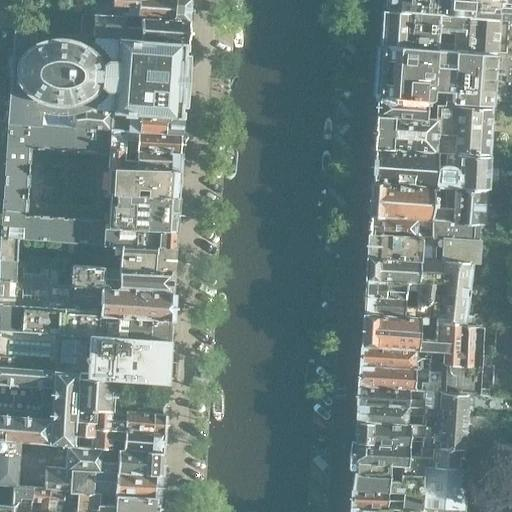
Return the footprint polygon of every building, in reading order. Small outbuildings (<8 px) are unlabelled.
[(85,0),(77,0),(77,13),(84,14),(85,3),(85,0)] [(186,20),(188,4),(187,0),(108,0),(108,5),(137,7),(136,17),(186,20)] [(511,20),(507,20),(508,0),(382,0),(382,9),(382,10),(377,9),(376,21),(381,21),(380,44),(377,96),(425,99),(430,99),(430,101),(511,106),(511,20)] [(26,32),(28,10),(0,8),(0,52),(13,53),(14,31),(26,32)] [(186,34),(186,28),(186,20),(136,17),(89,14),(84,14),(77,13),(75,35),(185,42),(190,42),(190,34),(186,34)] [(181,117),(183,74),(185,42),(75,35),(26,32),(14,31),(13,53),(0,52),(0,119),(9,120),(31,122),(31,124),(109,129),(110,112),(181,117)] [(424,117),(425,99),(377,96),(376,114),(424,117)] [(487,155),(490,109),(435,105),(434,118),(424,117),(376,114),(370,114),(370,121),(375,121),(374,147),(434,151),(452,152),(487,155)] [(180,134),(181,117),(110,112),(109,129),(120,130),(120,122),(140,123),(139,131),(180,134)] [(0,191),(4,192),(9,120),(0,119),(0,191)] [(26,214),(30,148),(108,154),(108,148),(109,129),(31,124),(31,122),(9,120),(4,192),(2,237),(102,244),(103,242),(104,226),(104,223),(104,220),(26,214)] [(179,152),(179,140),(180,134),(139,131),(120,130),(109,129),(108,148),(124,149),(124,140),(138,141),(137,149),(179,152)] [(494,189),(497,155),(487,155),(452,152),(450,171),(433,170),(434,151),(374,147),(373,148),(372,181),(481,188),(494,189)] [(177,170),(178,158),(179,152),(137,149),(137,158),(123,157),(124,149),(108,148),(108,154),(107,166),(177,170)] [(173,231),(175,197),(176,189),(177,183),(177,170),(107,166),(106,178),(105,197),(109,197),(107,222),(104,223),(104,226),(118,227),(132,228),(173,231)] [(479,222),(481,188),(372,181),(370,215),(475,222),(479,222)] [(474,239),(475,222),(370,215),(368,232),(413,235),(413,227),(430,228),(429,236),(474,239)] [(172,247),(173,231),(132,228),(132,237),(117,236),(118,227),(104,226),(103,242),(172,247)] [(429,236),(413,235),(368,232),(367,255),(417,258),(429,259),(473,262),(474,239),(429,236)] [(173,247),(172,247),(103,242),(102,244),(2,237),(1,250),(0,259),(58,263),(71,263),(171,270),(173,247)] [(464,316),(467,268),(478,268),(478,262),(473,262),(429,259),(428,271),(416,270),(417,258),(367,255),(365,278),(437,282),(436,300),(435,316),(434,316),(434,323),(480,326),(480,319),(470,319),(471,316),(464,316)] [(169,292),(69,286),(57,285),(58,263),(0,259),(0,264),(0,328),(56,333),(88,335),(89,315),(168,320),(169,292)] [(170,292),(171,270),(71,263),(69,286),(169,292),(170,292)] [(402,297),(403,288),(416,289),(416,298),(436,300),(437,282),(365,278),(364,295),(402,297)] [(415,306),(402,305),(402,297),(364,295),(363,312),(434,316),(435,316),(436,300),(416,298),(415,306)] [(474,369),(476,368),(476,364),(492,365),(491,387),(511,388),(511,328),(480,326),(434,323),(434,316),(363,312),(361,345),(441,350),(439,370),(438,390),(473,393),(473,388),(474,369)] [(168,326),(168,320),(89,315),(88,335),(167,340),(168,326)] [(165,382),(167,340),(88,335),(87,349),(69,348),(69,343),(55,342),(56,333),(0,328),(0,367),(54,371),(55,353),(76,355),(76,357),(84,357),(84,362),(86,362),(85,377),(111,379),(165,382)] [(412,368),(413,355),(417,358),(427,358),(426,369),(439,370),(441,350),(361,345),(360,365),(412,368)] [(438,390),(439,370),(426,369),(412,368),(360,365),(358,385),(406,388),(423,389),(438,390)] [(95,409),(109,410),(111,379),(85,377),(77,377),(78,372),(54,371),(0,367),(0,383),(52,387),(51,419),(0,415),(0,449),(9,450),(9,451),(19,452),(20,442),(65,445),(73,446),(74,435),(93,437),(95,409)] [(406,397),(406,388),(358,385),(357,403),(437,408),(438,390),(423,389),(422,399),(406,397)] [(498,448),(500,420),(467,417),(468,410),(474,411),(475,393),(473,393),(438,390),(437,408),(357,403),(354,442),(407,445),(419,446),(434,447),(461,449),(473,449),(474,446),(498,448)] [(162,433),(162,423),(163,414),(125,411),(124,422),(110,421),(110,410),(109,410),(95,409),(93,437),(93,447),(107,448),(109,448),(110,437),(123,438),(122,449),(160,451),(160,450),(162,433)] [(406,457),(407,445),(354,442),(353,461),(433,466),(434,447),(419,446),(418,458),(406,457)] [(158,474),(159,466),(161,452),(160,451),(122,449),(116,449),(115,462),(106,461),(107,448),(93,447),(73,446),(65,445),(64,469),(44,467),(43,487),(62,489),(66,489),(66,491),(76,491),(91,492),(92,479),(113,481),(112,494),(114,494),(157,497),(158,474)] [(463,511),(465,481),(474,481),(475,464),(459,463),(459,469),(455,469),(456,453),(460,454),(461,449),(434,447),(433,466),(353,461),(352,471),(350,488),(349,505),(422,510),(421,511),(463,511)] [(0,449),(0,484),(17,486),(19,452),(9,451),(9,450),(0,449)] [(29,511),(30,503),(32,503),(32,502),(33,487),(17,486),(0,484),(0,511),(29,511)] [(52,511),(53,503),(61,504),(62,489),(43,487),(33,487),(32,502),(39,502),(38,511),(52,511)] [(156,511),(157,497),(114,494),(113,505),(97,504),(97,493),(91,492),(76,491),(75,510),(81,510),(96,511),(156,511)]
